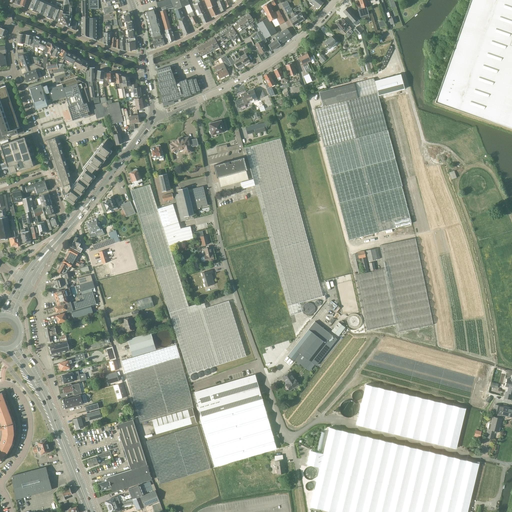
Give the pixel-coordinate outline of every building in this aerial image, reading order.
[(32,0),(29,8),(58,21),(61,10),(38,0),(32,0)] [(82,34),(89,37),(89,6),(88,0),(81,0),(82,18),(82,34)] [(122,6),(119,0),(100,0),(102,8),(114,4),(115,8),(122,6)] [(158,9),(162,8),(172,5),(177,19),(184,16),(181,7),(185,6),(187,13),(189,18),(193,25),(194,24),(195,25),(198,24),(198,23),(197,22),(198,22),(193,14),(189,4),(187,0),(164,0),(156,2),(158,9)] [(197,9),(200,15),(205,13),(200,2),(199,2),(198,0),(196,0),(194,1),(196,4),(195,4),(195,5),(194,6),(196,10),(197,9)] [(204,0),(205,2),(206,4),(212,17),(218,13),(216,8),(215,5),(217,5),(214,0),(204,0)] [(216,0),(219,7),(216,8),(218,13),(226,8),(222,0),(216,0)] [(323,2),(321,0),(306,0),(312,4),(318,9),(323,2)] [(361,4),(362,8),(358,9),(360,17),(361,18),(362,19),(365,18),(366,19),(370,18),(369,14),(366,7),(367,6),(366,2),(365,0),(359,0),(361,4)] [(511,0),(470,0),(435,102),(511,129),(511,0)] [(287,1),(282,4),(287,15),(292,12),(287,1)] [(273,13),(271,8),(268,3),(262,7),(268,18),(270,21),(271,20),(274,27),(284,22),(278,10),(273,13)] [(62,6),(58,21),(64,24),(66,13),(67,5),(62,6)] [(163,11),(162,8),(158,9),(168,44),(175,41),(166,10),(163,11)] [(353,22),(355,25),(360,21),(358,19),(347,8),(343,12),(353,22)] [(149,25),(159,22),(155,9),(145,12),(146,15),(145,17),(146,20),(148,21),(149,25)] [(125,22),(132,20),(129,12),(123,14),(125,22)] [(295,12),(293,14),(299,23),(304,19),(300,13),(297,15),(295,12)] [(205,13),(200,15),(203,24),(208,21),(205,13)] [(248,13),(244,16),(252,27),(254,26),(252,23),(255,22),(248,13)] [(294,26),(299,23),(293,14),(291,15),(293,17),(290,19),(294,26)] [(240,19),(247,28),(249,26),(251,28),(252,27),(244,16),(240,19)] [(184,36),(191,33),(184,17),(178,20),(184,36)] [(276,32),(270,21),(268,18),(257,24),(260,30),(265,39),(269,36),(276,32)] [(240,19),(237,22),(245,33),(246,31),(245,29),(247,28),(240,19)] [(341,30),(342,30),(345,33),(351,28),(349,26),(347,23),(343,19),(342,20),(342,19),(339,21),(336,23),(338,26),(338,27),(338,28),(339,30),(341,30)] [(154,37),(154,38),(157,38),(161,37),(162,37),(162,35),(159,22),(149,25),(150,28),(149,29),(150,33),(151,34),(152,37),(154,37)] [(233,25),(239,33),(242,31),(243,33),(245,33),(237,22),(233,25)] [(231,26),(227,29),(234,40),(236,39),(234,36),(237,35),(231,26)] [(223,31),(229,40),(231,38),(233,41),(234,40),(227,29),(223,31)] [(271,41),(272,42),(268,45),(271,51),(280,44),(292,36),(287,29),(286,29),(272,39),(273,40),(271,41)] [(261,41),(255,45),(260,53),(267,50),(263,43),(266,41),(265,39),(260,30),(257,33),(261,41)] [(112,31),(112,37),(111,37),(110,45),(120,49),(119,39),(117,39),(117,37),(116,37),(116,32),(112,31)] [(223,31),(219,34),(225,43),(227,42),(226,41),(229,40),(223,31)] [(30,46),(33,46),(33,41),(35,36),(31,36),(32,35),(25,34),(24,44),(30,45),(30,46)] [(224,44),(225,43),(219,34),(215,36),(218,42),(220,45),(223,43),(224,44)] [(38,48),(38,46),(40,38),(35,35),(35,36),(33,41),(33,46),(32,52),(34,52),(35,47),(38,48)] [(331,36),(324,42),(330,48),(337,42),(331,36)] [(161,37),(157,38),(160,46),(165,45),(163,37),(162,38),(162,37),(161,37)] [(47,41),(40,38),(38,46),(43,48),(44,46),(45,46),(47,41)] [(126,43),(126,46),(126,51),(130,51),(130,50),(136,49),(135,38),(126,39),(127,42),(126,42),(126,43)] [(210,40),(215,50),(219,48),(214,38),(210,40)] [(206,43),(211,52),(215,50),(210,40),(206,43)] [(206,43),(202,45),(206,54),(211,52),(206,43)] [(206,54),(202,45),(197,47),(202,57),(206,54)] [(61,49),(56,46),(52,54),(56,55),(55,58),(57,59),(61,49)] [(239,57),(244,66),(250,62),(247,56),(250,54),(247,48),(243,50),(245,54),(239,57)] [(66,51),(62,49),(59,54),(58,57),(62,60),(66,51)] [(25,66),(25,67),(31,65),(27,52),(24,52),(18,53),(18,59),(21,58),(23,67),(25,66)] [(77,56),(68,52),(64,59),(74,63),(77,56)] [(302,65),(311,61),(307,52),(298,56),(302,65)] [(226,68),(231,65),(227,58),(225,55),(221,57),(223,62),(213,67),(219,79),(229,74),(226,68)] [(234,55),(227,58),(231,65),(235,63),(238,69),(244,66),(239,57),(236,59),(234,55)] [(89,63),(78,57),(74,65),(85,71),(89,63)] [(48,70),(57,69),(57,64),(57,63),(50,65),(49,62),(47,63),(46,69),(48,70)] [(285,65),(289,76),(296,74),(292,62),(285,65)] [(303,65),(306,73),(311,70),(308,63),(303,65)] [(33,65),(31,65),(25,67),(27,72),(25,73),(28,82),(38,78),(36,72),(43,69),(44,68),(43,67),(36,64),(35,64),(33,65)] [(180,83),(177,84),(176,84),(176,83),(174,78),(172,73),(170,66),(159,69),(160,70),(156,70),(157,74),(156,74),(157,77),(158,83),(157,83),(161,97),(160,97),(162,104),(180,99),(179,97),(183,96),(184,97),(191,95),(191,94),(196,93),(196,92),(200,90),(199,86),(196,79),(193,80),(193,79),(187,81),(187,80),(180,82),(180,83)] [(89,67),(89,70),(89,89),(91,97),(92,103),(100,102),(99,97),(95,97),(93,84),(92,85),(92,81),(94,81),(94,67),(89,67)] [(278,80),(281,79),(280,77),(283,75),(279,68),(274,70),(278,80)] [(103,82),(103,79),(104,71),(98,70),(96,82),(99,82),(99,81),(103,82)] [(107,73),(108,82),(107,82),(107,84),(110,83),(109,82),(115,81),(114,72),(110,71),(109,73),(107,73)] [(60,78),(66,76),(65,73),(54,77),(56,83),(61,81),(60,78)] [(126,98),(124,86),(122,75),(122,74),(116,73),(117,83),(119,83),(120,89),(118,89),(120,99),(126,98)] [(269,87),(270,87),(275,84),(269,73),(264,76),(266,80),(265,80),(267,84),(265,85),(269,94),(272,92),(270,89),(269,87)] [(130,78),(122,75),(124,86),(127,86),(128,87),(131,86),(132,93),(134,93),(133,89),(134,88),(133,82),(130,82),(130,78)] [(64,98),(71,120),(92,114),(85,89),(87,88),(86,85),(76,80),(75,77),(47,86),(51,102),(64,98)] [(319,92),(323,107),(314,109),(349,243),(412,229),(374,78),(319,92)] [(28,84),(36,108),(47,105),(39,81),(28,84)] [(137,81),(133,82),(134,88),(133,89),(134,93),(134,97),(141,96),(140,87),(138,87),(137,81)] [(0,140),(5,139),(4,138),(8,136),(12,135),(17,133),(18,135),(24,133),(24,130),(23,130),(22,126),(19,127),(18,128),(17,125),(18,125),(15,113),(13,114),(12,111),(13,111),(12,107),(11,107),(10,105),(11,104),(9,100),(8,98),(9,97),(7,93),(6,93),(6,91),(6,90),(5,86),(6,86),(5,86),(0,87),(0,140)] [(287,88),(285,89),(280,90),(283,98),(289,95),(287,92),(288,92),(287,88)] [(253,89),(247,91),(250,100),(253,99),(254,101),(257,99),(263,97),(262,93),(256,95),(253,89)] [(247,101),(250,100),(247,91),(240,94),(242,98),(234,101),(237,107),(241,106),(241,107),(245,106),(245,104),(248,103),(247,101)] [(142,98),(135,99),(136,109),(143,108),(142,98)] [(96,118),(104,116),(109,115),(106,102),(93,105),(96,118)] [(119,102),(112,104),(107,105),(112,124),(123,122),(119,102)] [(131,129),(133,129),(135,129),(134,123),(139,122),(138,115),(129,116),(131,129)] [(210,124),(212,130),(210,130),(211,135),(224,131),(224,130),(226,129),(225,123),(222,124),(221,121),(214,123),(214,122),(210,123),(211,124),(210,124)] [(246,128),(248,134),(267,128),(265,122),(246,128)] [(116,145),(120,144),(120,143),(123,143),(120,133),(118,133),(114,125),(112,126),(116,145)] [(238,145),(227,148),(226,144),(216,147),(218,154),(243,147),(238,130),(235,131),(238,145)] [(27,144),(25,137),(23,137),(17,139),(16,139),(16,140),(15,140),(14,140),(11,142),(11,141),(10,141),(10,142),(9,142),(8,142),(2,144),(1,144),(2,144),(0,145),(3,152),(5,159),(7,164),(0,165),(0,168),(8,166),(8,167),(10,173),(16,171),(16,172),(17,172),(18,171),(26,169),(32,167),(33,167),(33,166),(34,166),(32,159),(32,158),(31,158),(29,152),(29,151),(27,145),(27,144)] [(113,144),(107,139),(85,168),(87,170),(75,184),(70,180),(56,137),(46,140),(63,194),(64,195),(65,194),(66,196),(64,198),(73,205),(96,176),(92,173),(95,169),(97,170),(112,151),(110,149),(113,144)] [(188,138),(180,140),(180,139),(179,139),(179,138),(178,139),(177,140),(173,141),(173,144),(171,145),(172,151),(174,151),(174,152),(175,152),(175,153),(176,153),(177,153),(177,152),(178,152),(178,151),(179,151),(179,150),(178,150),(184,149),(185,153),(191,151),(190,147),(198,145),(197,138),(189,140),(188,138)] [(242,189),(255,185),(290,315),(302,312),(300,302),(323,296),(280,138),(245,148),(253,179),(240,182),(242,189)] [(160,145),(159,145),(157,145),(156,146),(156,147),(151,148),(153,157),(156,156),(157,159),(163,158),(160,145)] [(217,178),(219,178),(221,187),(248,179),(246,170),(247,170),(244,157),(214,165),(217,178)] [(130,180),(132,179),(133,184),(131,185),(132,187),(139,185),(138,182),(143,181),(138,169),(129,173),(131,177),(129,177),(130,180)] [(170,189),(167,174),(159,176),(162,191),(170,189)] [(37,193),(47,190),(45,181),(25,187),(27,192),(35,189),(37,193)] [(204,302),(188,307),(169,246),(184,241),(193,238),(192,232),(190,226),(180,229),(173,204),(157,209),(150,184),(130,190),(189,374),(246,356),(229,301),(206,308),(204,302)] [(192,208),(196,207),(196,208),(207,205),(205,195),(203,196),(202,192),(204,191),(202,187),(192,189),(192,191),(188,192),(187,187),(177,190),(179,194),(176,195),(182,216),(183,220),(194,218),(193,214),(194,214),(192,209),(193,209),(192,208)] [(23,201),(22,199),(20,190),(11,192),(12,195),(13,195),(13,198),(14,202),(17,202),(23,201)] [(0,238),(0,239),(9,238),(11,246),(16,245),(16,246),(20,245),(18,236),(15,236),(14,231),(10,231),(7,216),(6,217),(5,208),(4,206),(2,195),(2,193),(0,193),(0,238)] [(31,196),(22,199),(23,201),(25,212),(46,206),(52,204),(48,193),(39,196),(41,204),(33,207),(31,196)] [(117,207),(118,207),(113,197),(112,196),(108,198),(108,199),(108,200),(102,202),(106,212),(115,208),(115,210),(118,209),(117,207)] [(135,213),(130,201),(122,204),(126,216),(135,213)] [(48,215),(55,213),(52,204),(46,206),(48,215)] [(30,211),(31,218),(44,213),(42,207),(30,211)] [(49,230),(50,229),(54,228),(54,227),(57,226),(58,224),(56,216),(46,219),(49,230)] [(103,231),(100,225),(99,220),(98,218),(86,222),(91,237),(96,235),(97,237),(104,234),(103,231)] [(36,225),(37,226),(38,235),(43,234),(43,233),(47,232),(46,228),(45,223),(36,225)] [(31,228),(33,238),(39,237),(38,235),(37,226),(31,228)] [(22,242),(31,240),(29,231),(25,232),(25,230),(21,231),(21,232),(20,233),(22,242)] [(109,233),(111,239),(93,245),(95,250),(120,242),(116,230),(109,233)] [(81,252),(83,248),(79,246),(81,242),(79,241),(80,239),(76,236),(70,247),(81,252)] [(415,238),(379,246),(384,270),(354,276),(366,330),(395,325),(396,332),(432,326),(415,238)] [(204,257),(203,257),(202,257),(202,258),(201,258),(201,259),(201,260),(201,261),(202,261),(202,262),(203,262),(204,262),(214,260),(213,254),(212,255),(210,247),(205,249),(206,256),(204,257)] [(68,251),(66,255),(74,259),(78,252),(70,248),(69,248),(68,250),(68,251)] [(377,248),(366,250),(369,261),(379,259),(377,248)] [(103,264),(109,262),(105,250),(99,252),(103,264)] [(63,262),(62,262),(69,266),(70,266),(74,259),(66,255),(64,259),(63,259),(62,261),(63,262)] [(115,261),(110,263),(113,274),(119,272),(115,261)] [(67,270),(69,266),(62,262),(61,262),(59,265),(60,266),(59,266),(57,269),(58,270),(57,271),(61,273),(63,271),(65,272),(67,269),(67,270)] [(212,274),(213,273),(212,270),(202,273),(205,283),(204,283),(205,286),(206,286),(206,287),(215,284),(212,274)] [(65,286),(66,288),(69,287),(68,285),(66,279),(71,277),(70,272),(62,274),(61,275),(62,278),(54,280),(55,284),(54,285),(53,286),(53,288),(54,288),(55,288),(56,288),(65,286)] [(79,284),(86,282),(85,276),(77,278),(79,284)] [(67,309),(68,312),(91,305),(96,304),(91,288),(94,287),(92,281),(86,282),(79,284),(82,294),(78,296),(78,297),(75,298),(76,301),(71,303),(71,302),(55,306),(56,312),(67,309)] [(64,290),(54,293),(56,299),(66,296),(71,295),(69,287),(66,288),(64,289),(64,290)] [(54,306),(55,306),(71,302),(70,301),(68,302),(66,296),(56,299),(58,305),(54,306)] [(56,315),(58,323),(62,322),(93,313),(91,305),(68,312),(56,315)] [(134,329),(131,317),(123,320),(126,332),(134,329)] [(311,362),(326,343),(333,335),(315,321),(288,355),(294,360),(295,359),(306,368),(311,362)] [(338,336),(345,327),(338,322),(332,331),(338,336)] [(54,326),(44,328),(47,342),(53,341),(51,335),(56,334),(54,326)] [(156,349),(152,338),(151,332),(127,339),(132,356),(156,349)] [(108,337),(90,342),(91,347),(110,343),(108,337)] [(52,354),(69,350),(67,341),(50,345),(52,354)] [(192,408),(193,408),(189,387),(176,345),(121,361),(140,423),(152,420),(156,434),(197,422),(192,408)] [(116,359),(112,346),(106,348),(110,361),(116,359)] [(76,358),(71,360),(60,363),(60,365),(59,366),(60,368),(61,369),(66,368),(66,370),(69,369),(69,367),(73,366),(72,362),(77,361),(76,358)] [(489,366),(484,364),(480,363),(475,382),(484,384),(489,366)] [(64,382),(65,382),(80,379),(80,381),(86,379),(85,373),(79,375),(78,371),(63,375),(64,378),(63,378),(63,379),(63,382),(64,382)] [(295,379),(294,379),(290,372),(283,377),(287,384),(286,385),(289,390),(298,384),(295,379)] [(216,466),(277,448),(255,374),(194,392),(216,466)] [(64,393),(65,393),(74,391),(75,395),(82,393),(79,383),(71,385),(71,383),(68,384),(68,385),(63,387),(64,389),(63,390),(63,391),(63,392),(63,393),(64,393)] [(117,384),(121,398),(126,396),(122,383),(117,384)] [(364,385),(355,425),(456,449),(465,410),(364,385)] [(2,429),(2,433),(1,439),(0,441),(0,459),(1,459),(8,452),(12,443),(14,434),(13,424),(10,416),(2,392),(0,393),(0,420),(2,426),(2,429)] [(63,399),(64,404),(63,406),(64,408),(65,408),(83,404),(87,403),(85,394),(63,399)] [(98,403),(85,406),(86,411),(99,408),(98,403)] [(511,408),(504,406),(504,407),(502,406),(495,404),(493,412),(498,414),(497,415),(502,416),(502,415),(509,417),(511,417),(511,408)] [(83,427),(83,426),(85,426),(85,425),(86,425),(85,423),(84,423),(84,422),(82,423),(82,421),(101,417),(99,410),(87,413),(88,417),(84,418),(84,417),(81,417),(74,419),(76,429),(83,427)] [(499,426),(501,419),(493,417),(491,423),(489,422),(488,423),(487,427),(488,429),(486,437),(493,439),(494,433),(496,433),(498,433),(498,431),(500,426),(499,426)] [(131,469),(107,477),(108,480),(106,481),(106,479),(104,480),(105,482),(99,483),(101,490),(111,487),(113,492),(152,479),(147,464),(138,436),(133,419),(118,424),(121,432),(119,433),(124,448),(131,469)] [(160,486),(185,478),(211,470),(197,425),(146,440),(153,465),(150,466),(153,476),(156,475),(160,486)] [(468,511),(480,465),(328,429),(322,454),(309,451),(306,465),(318,468),(309,508),(327,511),(468,511)] [(32,447),(33,450),(48,446),(46,440),(37,442),(38,445),(32,447)] [(50,452),(48,446),(33,450),(34,453),(38,452),(37,450),(39,450),(41,455),(50,452)] [(97,455),(98,457),(87,460),(90,466),(98,463),(97,460),(103,458),(111,455),(110,451),(97,455)] [(277,473),(285,472),(283,460),(275,461),(277,473)] [(46,467),(11,476),(16,499),(52,490),(46,467)] [(128,489),(132,499),(140,496),(136,486),(128,489)] [(65,500),(64,496),(71,494),(69,488),(68,489),(67,487),(61,489),(62,491),(56,493),(59,502),(65,500)] [(155,490),(140,496),(132,499),(126,501),(122,501),(122,502),(120,503),(117,504),(117,503),(108,507),(109,511),(113,511),(120,509),(120,508),(120,507),(121,507),(120,506),(121,506),(121,507),(134,504),(136,510),(137,510),(137,509),(144,506),(159,500),(155,490)] [(105,501),(108,507),(117,503),(117,504),(120,503),(122,502),(122,501),(126,501),(125,498),(124,497),(120,495),(114,497),(105,501)]
